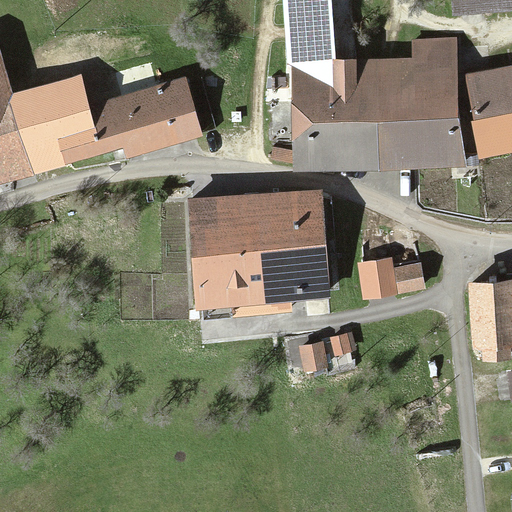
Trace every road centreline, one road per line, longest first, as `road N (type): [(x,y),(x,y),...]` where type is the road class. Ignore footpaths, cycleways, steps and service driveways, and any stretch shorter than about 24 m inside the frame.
road 1 (residential): [(454,234),(327,182),(242,163),(144,170),(0,203)]
road 2 (residential): [(451,290),(341,317),(198,333)]
road 3 (residential): [(475,511),(451,290)]
road 4 (track): [(242,163),(267,0)]
